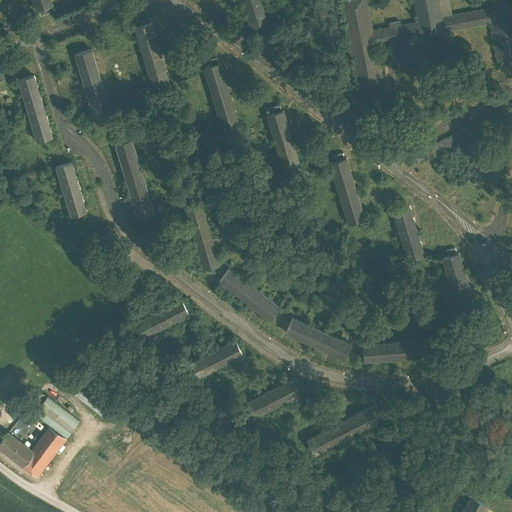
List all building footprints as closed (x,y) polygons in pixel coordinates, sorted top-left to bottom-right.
[(32,0),(36,11),(53,5),(51,0),(32,0)] [(242,0),(251,26),(267,21),(260,0),(242,0)] [(437,0),(414,0),(418,22),(401,25),(400,21),(389,23),(389,27),(372,31),(365,0),(340,0),(359,93),(383,88),(374,45),(421,35),(422,40),(444,36),(444,31),(490,22),(499,65),(511,62),(511,6),(511,3),(441,17),(437,0)] [(134,28),(153,89),(170,83),(151,23),(134,28)] [(75,54),(93,115),(110,110),(91,49),(75,54)] [(204,67),(222,128),(239,123),(221,62),(204,67)] [(19,79),(37,140),(52,136),(34,75),(19,79)] [(267,115),(285,175),(302,170),(284,110),(267,115)] [(116,143),(138,216),(153,212),(131,138),(116,143)] [(329,163),(348,223),(365,218),(346,158),(329,163)] [(56,166),(71,215),(86,210),(71,162),(56,166)] [(185,206),(204,268),(219,263),(201,202),(185,206)] [(392,211),(407,259),(424,254),(409,205),(392,211)] [(442,258),(457,306),(474,301),(458,253),(442,258)] [(219,280),(270,319),(280,306),(229,267),(219,280)] [(137,321),(144,336),(189,312),(182,298),(137,321)] [(293,316),(286,331),(344,358),(351,343),(293,316)] [(364,344),(365,360),(428,354),(427,338),(364,344)] [(190,362),(198,376),(242,353),(235,339),(190,362)] [(247,400),(254,415),(299,392),(292,378),(247,400)] [(106,407),(83,388),(78,393),(101,413),(106,407)] [(52,428),(65,438),(79,421),(47,397),(35,411),(52,428)] [(307,438),(315,453),(382,418),(375,403),(307,438)] [(32,422),(36,416),(27,408),(22,413),(32,422)] [(33,453),(24,465),(37,475),(65,438),(52,428),(33,453)] [(33,453),(8,433),(0,443),(0,445),(24,465),(33,453)] [(471,495),(460,511),(482,511),(487,505),(471,495)]
